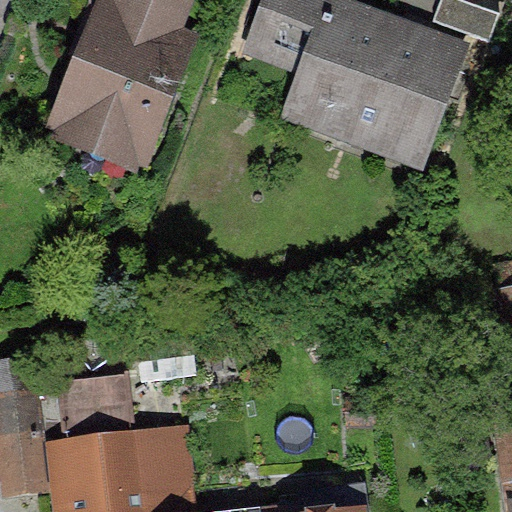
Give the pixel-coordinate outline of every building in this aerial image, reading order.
[(126,0),(121,13),(177,35),(191,0),(126,0)] [(313,53),(331,5),(336,7),(338,0),(271,0),(259,33),(313,53)] [(494,46),(503,22),(445,1),(437,25),(494,46)] [(336,7),(331,5),(313,53),(289,117),(428,168),(470,56),(336,7)] [(115,129),(157,145),(197,43),(177,35),(121,13),(117,12),(99,56),(82,62),(61,114),(65,130),(97,143),(115,129)] [(511,375),(511,302),(502,304),(511,375)] [(70,451),(136,444),(129,376),(63,383),(70,451)] [(41,402),(0,405),(0,428),(7,498),(50,493),(41,402)] [(511,420),(501,423),(511,494),(511,420)] [(198,511),(190,438),(136,444),(143,511),(198,511)] [(143,511),(141,492),(136,444),(70,451),(76,511),(143,511)]
